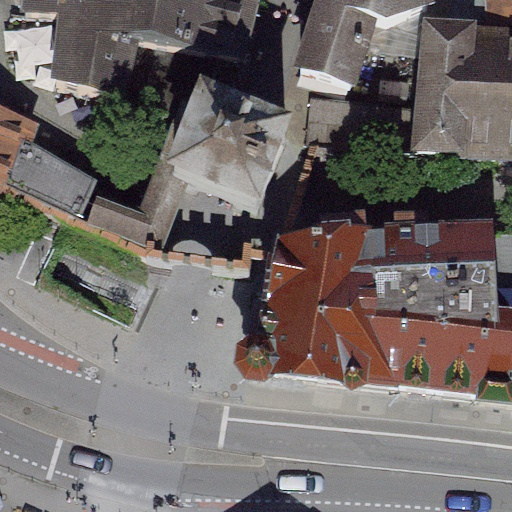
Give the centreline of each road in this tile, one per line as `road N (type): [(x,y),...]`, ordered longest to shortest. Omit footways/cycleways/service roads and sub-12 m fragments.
road 1 (tertiary): [(336,462),(147,413),(0,359)]
road 2 (tertiary): [(0,433),(134,476),(218,481),(336,462)]
road 3 (tertiary): [(511,483),(336,462)]
